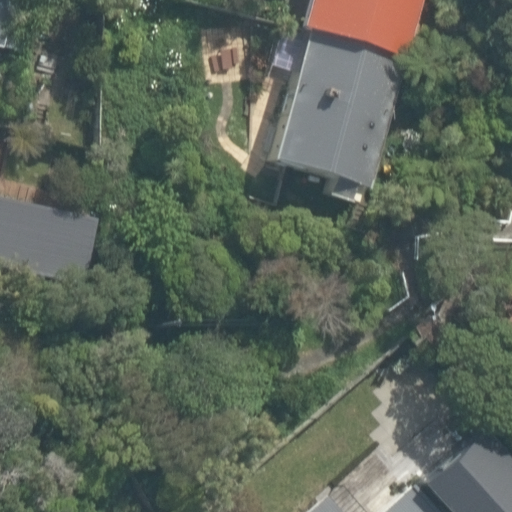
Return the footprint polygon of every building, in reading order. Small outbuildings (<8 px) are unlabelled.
[(0,0),(0,50),(30,57),(43,0),(0,0)] [(287,0),(278,33),(393,64),(409,0),(287,0)] [(393,64),(278,33),(244,165),(359,195),(393,64)] [(473,480),(416,401),(379,428),(436,506),(473,480)] [(421,511),(403,490),(377,511),(421,511)]
